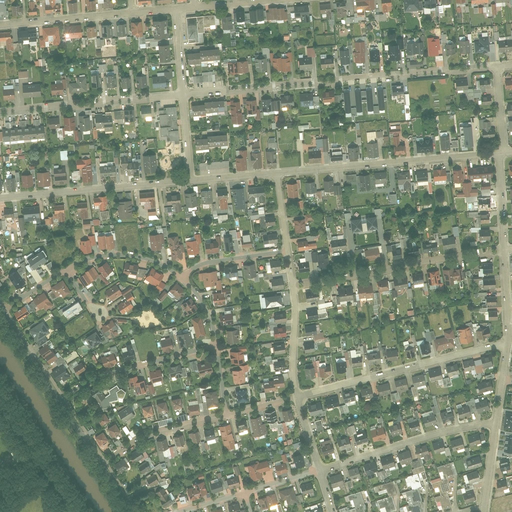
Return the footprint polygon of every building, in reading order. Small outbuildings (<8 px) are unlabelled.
[(55,0),(53,0),(54,14),(61,13),(61,5),(56,5),(55,0)] [(96,2),(91,2),(90,0),(87,0),(88,11),(97,10),(96,2)] [(110,0),(105,1),(106,10),(114,9),(112,0),(110,0)] [(356,12),(366,11),(365,1),(361,2),(360,0),(357,0),(355,0),(356,12)] [(375,10),(373,0),(364,0),(365,1),(366,11),(375,10)] [(393,12),(391,0),(381,0),(382,13),(393,12)] [(420,11),(419,0),(403,0),(404,13),(420,11)] [(435,8),(434,0),(423,0),(424,9),(435,8)] [(346,18),(345,1),(335,2),(337,19),(346,18)] [(77,2),(69,3),(70,12),(78,11),(77,2)] [(37,9),(36,9),(35,3),(30,3),(31,9),(29,9),(30,16),(38,16),(37,9)] [(331,18),(330,4),(319,5),(321,19),(331,18)] [(295,19),(301,18),(301,23),(310,23),(310,18),(309,5),(294,6),(295,19)] [(21,17),(21,16),(24,16),(23,9),(21,9),(20,6),(13,7),(14,18),(21,17)] [(267,21),(269,21),(277,20),(276,9),(276,8),(268,9),(268,13),(266,13),(267,21)] [(277,22),(285,21),(288,21),(287,12),(284,12),(284,9),(276,9),(277,20),(277,22)] [(245,24),(244,12),(236,12),(237,24),(245,24)] [(230,15),(222,16),(223,30),(232,29),(230,15)] [(214,16),(208,16),(203,17),(204,28),(209,28),(209,26),(215,25),(214,16)] [(196,17),(186,18),(188,44),(198,43),(198,34),(204,33),(203,17),(196,17)] [(168,20),(154,21),(155,31),(168,29),(168,20)] [(142,21),(132,22),(133,38),(144,37),(142,21)] [(128,24),(118,25),(119,38),(129,37),(128,24)] [(113,25),(102,25),(103,38),(114,37),(113,25)] [(81,26),(64,27),(65,41),(83,39),(81,26)] [(97,26),(87,27),(88,39),(98,38),(97,26)] [(45,48),(45,42),(54,42),(54,46),(61,45),(59,27),(49,28),(49,31),(40,32),(41,39),(40,39),(41,48),(45,48)] [(168,29),(155,31),(156,40),(169,39),(168,29)] [(30,43),(29,31),(17,32),(18,44),(30,43)] [(14,50),(13,32),(3,32),(4,44),(7,43),(7,51),(14,50)] [(489,51),(487,33),(481,33),(482,42),(475,42),(476,52),(489,51)] [(37,34),(29,35),(30,43),(38,43),(37,34)] [(429,57),(436,56),(438,56),(438,50),(440,50),(439,39),(437,39),(434,39),(434,37),(427,38),(429,57)] [(402,38),(396,39),(397,45),(388,45),(389,61),(398,60),(399,58),(399,50),(403,49),(402,38)] [(498,40),(499,53),(506,52),(505,39),(498,40)] [(422,41),(414,42),(415,54),(423,54),(422,41)] [(468,41),(459,41),(460,55),(469,54),(468,41)] [(364,42),(354,43),(355,53),(365,53),(364,42)] [(414,42),(406,43),(408,55),(415,54),(414,42)] [(454,43),(446,44),(447,55),(455,54),(454,43)] [(159,55),(170,54),(169,45),(159,46),(159,55)] [(348,50),(339,51),(340,65),(349,64),(348,50)] [(378,50),(370,51),(371,63),(379,62),(378,50)] [(365,53),(355,53),(355,64),(365,64),(365,53)] [(160,64),(171,63),(170,54),(159,55),(160,64)] [(311,57),(298,59),(299,70),(312,69),(311,57)] [(331,58),(320,59),(321,68),(332,67),(331,58)] [(266,59),(254,59),(255,72),(267,71),(266,59)] [(272,60),(273,73),(281,72),(280,59),(272,60)] [(288,59),(280,59),(281,72),(289,71),(288,59)] [(238,75),(237,62),(227,63),(228,76),(238,75)] [(247,62),(237,62),(238,75),(248,74),(247,62)] [(215,72),(203,72),(203,75),(193,76),(194,83),(216,82),(215,72)] [(101,75),(91,76),(92,89),(102,88),(101,75)] [(117,75),(107,76),(108,91),(118,90),(117,75)] [(146,75),(136,76),(138,89),(147,88),(146,75)] [(78,83),(69,84),(70,95),(79,94),(88,93),(87,82),(87,77),(77,78),(78,83)] [(132,77),(122,78),(123,89),(133,88),(132,77)] [(166,77),(152,78),(153,89),(167,87),(166,77)] [(467,78),(456,79),(457,92),(468,91),(467,78)] [(490,89),(489,79),(478,80),(479,90),(490,89)] [(24,99),(42,98),(40,85),(22,87),(24,99)] [(52,86),(53,96),(64,95),(63,85),(52,86)] [(403,85),(391,86),(392,98),(404,97),(403,85)] [(15,89),(3,90),(4,102),(16,101),(15,89)] [(333,91),(322,92),(323,103),(334,102),(333,91)] [(314,105),(313,93),(299,94),(300,106),(314,105)] [(293,96),(280,97),(280,101),(273,102),(274,112),(294,110),(293,96)] [(492,106),(491,96),(480,97),(481,107),(492,106)] [(274,112),(273,102),(271,102),(270,98),(260,99),(261,113),(274,112)] [(246,100),(247,114),(257,113),(256,100),(246,100)] [(229,103),(231,123),(241,123),(239,102),(229,103)] [(159,115),(161,137),(170,136),(171,141),(175,141),(175,140),(179,140),(179,136),(178,126),(177,126),(176,120),(177,120),(176,107),(164,109),(164,111),(162,111),(162,115),(159,115)] [(151,109),(142,109),(143,119),(152,118),(151,109)] [(135,122),(134,110),(124,111),(125,123),(135,122)] [(94,131),(105,129),(106,133),(114,132),(114,129),(112,114),(112,112),(106,113),(106,115),(96,116),(96,114),(92,114),(92,116),(94,131)] [(89,116),(80,117),(82,132),(91,131),(89,116)] [(74,117),(65,118),(66,132),(75,131),(74,117)] [(59,119),(50,120),(51,130),(60,129),(59,119)] [(40,120),(37,121),(39,140),(46,139),(44,127),(41,127),(40,120)] [(39,140),(37,121),(33,121),(34,128),(30,128),(32,140),(39,140)] [(481,130),(482,140),(495,139),(494,128),(491,129),(490,121),(482,122),(483,129),(481,130)] [(25,141),(23,122),(19,122),(20,129),(16,129),(18,142),(25,141)] [(32,140),(30,128),(27,128),(26,122),(23,122),(25,141),(32,140)] [(11,142),(9,123),(5,124),(6,130),(2,131),(4,143),(11,142)] [(18,142),(16,129),(13,130),(12,123),(9,123),(11,142),(18,142)] [(392,135),(393,147),(394,156),(405,155),(405,146),(399,147),(398,134),(401,134),(400,125),(388,126),(389,135),(392,135)] [(474,148),(473,133),(468,134),(467,129),(463,130),(464,149),(474,148)] [(439,136),(441,153),(450,152),(449,135),(439,136)] [(147,139),(148,148),(157,147),(157,139),(147,139)] [(432,141),(424,142),(425,154),(433,153),(432,141)] [(424,142),(416,142),(418,154),(425,154),(424,142)] [(377,143),(367,144),(368,158),(378,158),(377,143)] [(360,153),(359,147),(347,148),(348,161),(358,160),(358,154),(360,153)] [(247,158),(246,150),(239,150),(240,159),(235,159),(236,171),(246,170),(245,158),(247,158)] [(276,168),(275,151),(266,152),(267,169),(276,168)] [(342,151),(330,152),(330,163),(343,162),(342,151)] [(321,164),(320,152),(307,153),(309,165),(321,164)] [(260,169),(259,153),(251,154),(252,170),(260,169)] [(156,172),(155,156),(144,156),(145,173),(156,172)] [(78,168),(82,168),(83,182),(92,181),(91,164),(90,164),(90,159),(77,160),(78,168)] [(200,163),(200,170),(230,168),(230,161),(200,163)] [(493,179),(492,166),(479,167),(480,180),(493,179)] [(55,176),(67,175),(66,167),(54,168),(55,176)] [(101,179),(109,178),(108,167),(100,168),(101,179)] [(109,178),(117,177),(116,167),(108,167),(109,178)] [(480,180),(479,167),(467,169),(468,181),(480,180)] [(446,181),(445,171),(441,171),(441,170),(436,170),(437,171),(432,172),(433,182),(446,181)] [(73,180),(81,179),(80,171),(72,171),(73,180)] [(428,183),(427,171),(415,172),(416,184),(428,183)] [(462,184),(461,171),(452,171),(453,184),(462,184)] [(50,187),(48,172),(38,173),(39,188),(50,187)] [(387,184),(386,172),(373,173),(374,185),(387,184)] [(411,191),(410,173),(397,174),(398,185),(404,185),(404,191),(411,191)] [(357,174),(347,175),(347,184),(357,184),(357,174)] [(32,188),(31,175),(22,176),(23,189),(32,188)] [(67,175),(55,176),(56,184),(68,183),(67,175)] [(371,190),(369,175),(359,176),(360,191),(371,190)] [(15,192),(14,178),(7,179),(8,192),(15,192)] [(333,181),(323,182),(324,193),(334,192),(333,181)] [(316,194),(314,182),(305,183),(306,195),(316,194)] [(299,198),(298,184),(287,185),(288,198),(299,198)] [(257,203),(256,187),(248,188),(249,204),(257,203)] [(265,202),(264,187),(256,187),(257,203),(265,202)] [(243,188),(233,190),(235,209),(245,208),(246,213),(248,213),(247,203),(245,203),(243,188)] [(229,201),(228,190),(218,191),(219,201),(220,201),(221,211),(228,210),(227,201),(229,201)] [(141,203),(151,203),(152,209),(156,208),(156,202),(155,192),(140,194),(141,203)] [(213,205),(212,192),(201,193),(202,206),(213,205)] [(198,208),(196,193),(187,194),(188,209),(198,208)] [(168,206),(176,206),(176,214),(183,213),(181,194),(167,196),(168,206)] [(99,198),(99,199),(94,199),(95,208),(100,207),(100,211),(107,211),(106,197),(99,198)] [(490,209),(490,199),(478,200),(478,209),(490,209)] [(134,219),(133,201),(118,203),(120,220),(134,219)] [(89,219),(88,212),(88,203),(78,204),(78,213),(81,213),(82,219),(89,219)] [(66,223),(65,205),(54,206),(55,215),(54,215),(54,219),(59,219),(59,223),(66,223)] [(42,222),(41,207),(24,209),(26,224),(42,222)] [(15,219),(15,209),(5,210),(6,219),(15,219)] [(149,220),(158,219),(157,211),(149,211),(149,220)] [(227,220),(227,215),(218,215),(217,211),(214,211),(214,218),(219,218),(219,223),(222,222),(222,220),(227,220)] [(489,224),(489,215),(479,215),(480,225),(489,224)] [(275,226),(274,216),(263,218),(264,227),(275,226)] [(377,217),(367,218),(368,230),(378,229),(377,217)] [(27,229),(24,229),(25,219),(16,218),(16,226),(21,226),(20,236),(27,236),(27,229)] [(361,219),(351,220),(352,233),(362,232),(361,219)] [(304,220),(293,221),(295,234),(306,233),(304,220)] [(491,241),(490,231),(479,232),(479,242),(491,241)] [(252,247),(251,238),(250,238),(250,234),(242,235),(243,239),(241,239),(242,248),(252,247)] [(278,243),(277,234),(267,235),(263,236),(263,237),(263,245),(278,243)] [(105,235),(98,235),(99,249),(107,248),(105,236),(105,235)] [(105,236),(107,248),(107,249),(115,248),(113,235),(105,236)] [(160,235),(150,237),(152,251),(162,250),(160,235)] [(230,236),(223,237),(225,251),(234,250),(232,240),(232,236),(230,236)] [(177,237),(169,238),(170,249),(171,248),(179,247),(177,237)] [(442,241),(444,251),(457,249),(455,239),(442,241)] [(195,240),(186,241),(188,255),(199,253),(198,244),(197,240),(195,240)] [(347,251),(345,240),(338,241),(340,252),(347,251)] [(90,241),(81,242),(83,255),(91,254),(90,241)] [(297,242),(298,252),(308,251),(307,241),(297,242)] [(340,252),(338,241),(331,242),(332,253),(340,252)] [(205,243),(206,254),(219,253),(218,243),(218,242),(216,242),(205,243)] [(418,246),(412,247),(411,242),(406,243),(407,248),(405,248),(406,258),(420,257),(418,246)] [(422,245),(423,255),(438,253),(436,243),(422,245)] [(179,247),(171,248),(173,259),(182,258),(180,247),(179,247)] [(364,251),(366,262),(380,260),(379,249),(364,251)] [(392,251),(393,260),(402,259),(401,250),(392,251)] [(47,262),(41,253),(28,262),(34,271),(47,262)] [(317,255),(319,269),(329,268),(327,254),(317,255)] [(271,272),(282,270),(280,260),(270,262),(271,272)] [(298,264),(299,274),(310,273),(308,263),(298,264)] [(106,264),(98,269),(105,280),(113,275),(106,264)] [(135,265),(126,264),(124,274),(137,277),(139,267),(135,266),(135,265)] [(256,273),(255,264),(243,265),(245,278),(254,277),(257,277),(256,273)] [(237,271),(236,265),(224,267),(226,279),(237,277),(238,277),(237,271)] [(492,274),(491,265),(482,265),(483,274),(492,274)] [(85,274),(91,283),(100,278),(93,268),(85,273),(85,274)] [(165,276),(152,269),(145,281),(157,288),(165,276)] [(455,271),(454,271),(453,269),(442,270),(444,287),(454,286),(453,281),(455,281),(463,280),(462,269),(455,270),(455,271)] [(200,282),(203,281),(204,289),(216,287),(217,291),(223,290),(222,279),(219,279),(217,271),(199,274),(200,282)] [(438,272),(426,273),(428,287),(440,285),(438,272)] [(16,273),(9,277),(18,291),(25,287),(16,273)] [(78,279),(84,289),(92,284),(91,283),(85,274),(78,279)] [(424,285),(422,274),(410,276),(412,287),(424,285)] [(408,289),(406,277),(392,279),(394,291),(408,289)] [(284,289),(282,278),(271,280),(272,290),(284,289)] [(389,291),(388,280),(376,282),(378,292),(389,291)] [(495,289),(495,280),(483,281),(483,290),(495,289)] [(72,294),(64,281),(55,286),(51,289),(57,298),(61,296),(64,299),(72,294)] [(186,291),(177,284),(170,292),(179,299),(186,291)] [(107,293),(111,301),(122,294),(118,286),(107,293)] [(366,299),(365,287),(364,286),(356,287),(358,300),(366,299)] [(374,299),(372,286),(365,287),(366,299),(366,300),(374,299)] [(354,301),(352,288),(345,289),(346,302),(354,301)] [(346,302),(345,289),(337,290),(339,303),(346,302)] [(319,302),(318,291),(304,293),(306,304),(319,302)] [(40,311),(45,308),(47,312),(54,307),(44,293),(33,300),(40,311)] [(281,293),(264,296),(266,309),(283,305),(281,293)] [(224,294),(213,295),(215,307),(226,306),(224,294)] [(68,320),(84,310),(76,297),(57,309),(62,316),(64,314),(68,320)] [(496,306),(496,297),(485,297),(486,306),(496,306)] [(118,307),(123,315),(134,308),(128,300),(118,307)] [(182,305),(189,316),(198,311),(195,307),(196,306),(194,303),(193,304),(190,300),(182,305)] [(31,314),(26,306),(14,313),(20,322),(31,314)] [(318,320),(317,310),(305,311),(306,321),(318,320)] [(498,320),(498,312),(488,313),(488,321),(498,320)] [(287,323),(286,313),(273,315),(275,325),(287,323)] [(234,325),(232,314),(219,316),(220,327),(234,325)] [(204,325),(202,317),(192,320),(197,338),(207,336),(205,328),(204,327),(204,326),(204,325)] [(113,340),(118,336),(116,333),(119,331),(114,322),(111,321),(102,328),(108,338),(111,336),(113,340)] [(51,335),(43,322),(29,332),(37,344),(51,335)] [(316,336),(315,326),(304,327),(305,337),(316,336)] [(287,338),(285,327),(273,329),(274,339),(287,338)] [(467,343),(473,342),(469,327),(463,329),(467,343)] [(461,345),(467,343),(463,329),(457,330),(461,345)] [(476,332),(478,341),(486,339),(485,335),(488,334),(487,329),(476,332)] [(238,344),(237,337),(239,337),(238,330),(225,332),(227,345),(238,344)] [(454,347),(452,339),(454,338),(452,330),(443,332),(445,337),(433,341),(436,352),(454,347)] [(188,346),(195,344),(191,331),(185,333),(188,345),(188,346)] [(88,338),(94,346),(102,341),(97,332),(88,338)] [(188,345),(185,333),(178,334),(181,347),(188,345)] [(163,353),(174,350),(171,339),(160,341),(163,353)] [(419,345),(421,355),(430,353),(427,343),(419,345)] [(44,358),(45,357),(54,351),(49,344),(39,350),(44,358)] [(285,354),(284,344),(272,346),(274,356),(285,354)] [(314,353),(313,344),(303,345),(304,355),(314,353)] [(404,350),(406,359),(415,357),(413,352),(414,352),(413,347),(404,350)] [(45,357),(49,364),(59,357),(55,350),(54,351),(45,357)] [(134,359),(131,350),(122,353),(124,362),(134,359)] [(244,363),(243,350),(232,351),(232,355),(231,355),(231,359),(232,359),(232,364),(244,363)] [(386,351),(387,362),(399,361),(397,350),(386,351)] [(381,364),(379,352),(373,353),(375,365),(381,364)] [(110,367),(110,368),(115,366),(115,365),(117,365),(114,353),(102,356),(105,368),(110,367)] [(375,365),(373,353),(367,353),(368,365),(375,365)] [(494,367),(491,356),(480,359),(483,370),(494,367)] [(351,359),(352,367),(362,366),(361,357),(351,359)] [(197,363),(200,374),(214,370),(211,360),(197,363)] [(74,367),(78,374),(87,368),(82,361),(74,367)] [(475,370),(473,361),(462,364),(465,373),(475,370)] [(285,371),(284,362),(273,364),(274,373),(285,371)] [(335,364),(337,374),(345,373),(344,368),(345,368),(344,362),(335,364)] [(72,375),(70,372),(64,363),(57,368),(52,370),(58,380),(63,377),(64,380),(72,375)] [(176,375),(177,376),(183,375),(183,374),(184,373),(182,364),(179,364),(179,363),(172,365),(173,366),(169,367),(171,376),(176,375)] [(460,375),(458,364),(445,367),(448,378),(460,375)] [(232,371),(233,384),(244,383),(243,372),(247,372),(246,365),(239,366),(239,370),(232,371)] [(319,368),(320,378),(321,379),(322,379),(323,378),(328,377),(328,375),(331,375),(330,367),(319,368)] [(150,371),(152,382),(164,379),(161,368),(150,371)] [(304,369),(306,380),(315,379),(314,368),(304,369)] [(443,379),(440,369),(428,372),(431,383),(443,379)] [(144,377),(139,378),(137,373),(129,375),(131,385),(136,383),(138,392),(147,389),(144,377)] [(427,385),(424,375),(411,378),(414,389),(427,385)] [(271,379),(272,385),(263,386),(264,394),(275,392),(274,389),(285,388),(284,377),(271,379)] [(121,387),(119,384),(116,379),(108,384),(111,389),(113,388),(115,391),(121,387)] [(409,390),(406,379),(394,382),(397,393),(409,390)] [(494,391),(491,381),(477,385),(479,394),(494,391)] [(90,389),(99,401),(107,395),(99,383),(90,389)] [(391,394),(389,383),(376,386),(379,397),(391,394)] [(374,398),(371,387),(360,390),(362,401),(374,398)] [(209,409),(218,408),(216,389),(207,390),(209,409)] [(235,392),(236,403),(248,402),(246,390),(235,392)] [(356,401),(353,391),(341,394),(344,404),(356,401)] [(174,409),(177,408),(177,410),(182,409),(181,407),(183,407),(181,397),(172,399),(174,409)] [(340,408),(337,397),(324,400),(327,411),(340,408)] [(159,412),(162,411),(162,413),(167,412),(167,410),(169,410),(166,400),(157,402),(159,412)] [(490,412),(487,401),(475,404),(478,415),(490,412)] [(190,415),(201,414),(199,402),(189,404),(190,415)] [(324,414),(320,402),(306,406),(309,418),(324,414)] [(145,414),(147,414),(148,416),(152,415),(152,413),(154,412),(152,403),(142,405),(145,414)] [(119,412),(125,422),(136,415),(130,405),(119,412)] [(470,417),(468,406),(456,409),(459,420),(470,417)] [(97,415),(102,424),(111,419),(105,410),(97,415)] [(290,410),(281,412),(284,423),(293,421),(290,410)] [(440,413),(443,425),(454,422),(451,410),(440,413)] [(277,421),(274,411),(264,414),(267,424),(277,421)] [(422,418),(425,428),(437,424),(434,414),(422,418)] [(262,423),(260,417),(250,420),(252,426),(254,435),(267,432),(265,422),(262,423)] [(152,423),(154,428),(169,425),(167,419),(152,423)] [(248,431),(245,419),(235,422),(238,433),(248,431)] [(315,422),(319,432),(325,430),(321,420),(315,422)] [(117,421),(108,427),(114,435),(122,430),(117,421)] [(407,424),(410,433),(420,430),(417,421),(407,424)] [(389,426),(392,434),(403,431),(400,423),(389,426)] [(229,425),(219,427),(225,449),(235,446),(229,425)] [(355,425),(346,428),(348,436),(357,433),(355,425)] [(127,435),(130,433),(132,437),(136,435),(133,430),(130,432),(127,426),(123,428),(127,435)] [(214,427),(204,429),(207,439),(217,437),(214,427)] [(370,431),(373,441),(378,439),(377,438),(382,437),(382,438),(386,436),(383,427),(370,431)] [(95,435),(101,444),(109,438),(104,429),(95,435)] [(191,431),(194,442),(202,440),(199,429),(191,431)] [(352,435),(355,445),(369,441),(366,431),(352,435)] [(184,433),(175,435),(177,445),(187,443),(184,433)] [(468,436),(471,445),(482,442),(479,433),(468,436)] [(170,447),(167,436),(157,439),(160,450),(170,447)] [(338,440),(341,451),(346,449),(347,452),(353,451),(348,437),(338,440)] [(449,442),(453,452),(465,448),(461,438),(449,442)] [(209,449),(207,441),(201,443),(203,450),(209,449)] [(321,445),(324,455),(335,451),(332,441),(321,445)] [(431,444),(435,455),(445,451),(442,441),(431,444)] [(420,459),(424,457),(425,460),(431,458),(427,445),(417,448),(420,459)] [(21,448),(12,453),(17,463),(26,459),(21,448)] [(140,448),(131,454),(135,461),(145,455),(140,448)] [(398,453),(402,465),(412,462),(409,450),(398,453)] [(293,456),(297,468),(306,466),(302,453),(293,456)] [(396,466),(393,454),(380,458),(384,470),(396,466)] [(469,470),(482,465),(479,454),(466,458),(469,470)] [(130,465),(125,457),(113,465),(118,473),(130,465)] [(148,459),(138,466),(142,472),(148,469),(152,466),(148,459)] [(500,462),(502,471),(511,468),(511,466),(510,459),(500,462)] [(248,465),(253,481),(263,478),(261,472),(270,469),(268,460),(248,465)] [(378,470),(375,460),(363,464),(367,477),(375,475),(374,472),(378,470)] [(275,466),(278,475),(279,476),(280,475),(281,474),(288,472),(285,462),(275,466)] [(439,472),(443,471),(445,479),(447,478),(455,476),(450,462),(438,467),(439,472)] [(348,468),(351,478),(361,475),(357,465),(348,468)] [(470,484),(481,481),(477,470),(466,473),(470,484)] [(155,472),(146,478),(151,486),(160,480),(155,472)] [(329,476),(332,487),(344,483),(341,472),(329,476)] [(418,488),(422,487),(418,474),(405,478),(407,482),(410,481),(413,490),(418,488)] [(227,478),(231,489),(241,486),(238,475),(227,478)] [(448,493),(452,492),(447,478),(445,479),(432,483),(434,488),(439,486),(441,495),(448,493)] [(497,483),(500,491),(510,488),(507,480),(497,483)] [(210,484),(213,493),(215,494),(216,493),(217,492),(223,490),(221,481),(210,484)] [(300,485),(303,494),(313,491),(310,481),(300,485)] [(397,494),(393,481),(379,485),(381,491),(387,489),(389,497),(392,496),(397,494)] [(199,496),(208,493),(205,482),(196,485),(199,496)] [(191,501),(200,498),(199,496),(196,485),(192,486),(193,488),(188,489),(191,501)] [(297,501),(296,496),(293,486),(279,490),(282,500),(286,499),(288,504),(297,501)] [(156,493),(166,508),(176,501),(174,499),(172,500),(163,488),(156,493)] [(419,502),(423,501),(418,488),(413,490),(406,492),(407,496),(411,495),(413,504),(419,502)] [(363,505),(365,504),(360,491),(348,495),(350,501),(353,500),(356,507),(363,505)] [(466,505),(476,501),(473,491),(463,494),(466,505)] [(278,504),(275,492),(266,495),(267,496),(270,507),(278,504)] [(437,502),(440,501),(443,510),(452,507),(448,493),(441,495),(436,497),(437,502)] [(270,507),(267,496),(259,498),(263,509),(263,510),(270,508),(270,507)] [(380,508),(385,507),(387,511),(388,511),(391,511),(396,509),(392,496),(389,497),(377,501),(380,508)] [(228,505),(230,511),(237,511),(243,510),(240,502),(228,505)] [(412,511),(422,511),(419,502),(413,504),(407,506),(408,510),(412,509),(412,511)]
